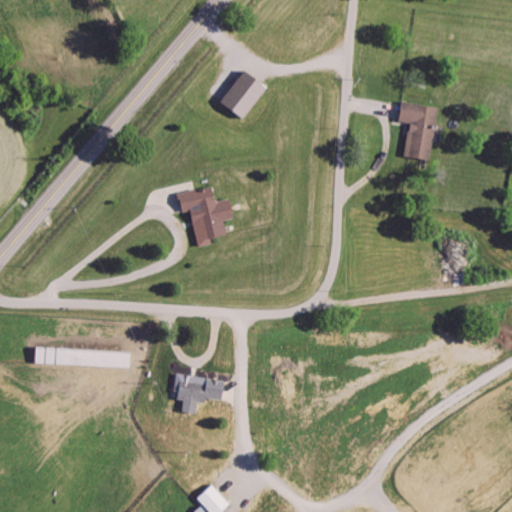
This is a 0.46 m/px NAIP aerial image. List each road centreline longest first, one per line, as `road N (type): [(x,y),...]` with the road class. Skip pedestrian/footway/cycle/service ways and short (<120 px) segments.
road 1 (residential): [(0,299),(300,309),(327,282),(334,259),(354,0)]
road 2 (primary): [(0,260),(220,0)]
